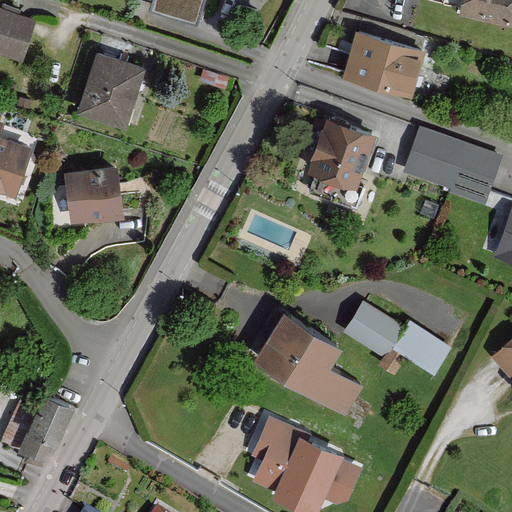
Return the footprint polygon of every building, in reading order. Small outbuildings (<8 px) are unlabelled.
[(161,0),(200,12),(203,0),(161,0)] [(511,0),(464,0),(462,9),(510,20),(511,9),(511,0)] [(0,6),(0,44),(21,51),(32,17),(0,6)] [(349,60),(345,73),(410,92),(422,51),(357,32),(349,60)] [(141,66),(101,53),(84,106),(125,119),(141,66)] [(330,116),(312,165),(356,181),(374,132),(330,116)] [(0,123),(1,120),(0,119),(0,182),(15,187),(29,145),(0,135),(0,123)] [(511,157),(420,125),(404,168),(511,206),(511,157)] [(70,171),(76,212),(120,206),(115,165),(70,171)] [(363,210),(356,226),(370,233),(377,217),(363,210)] [(406,325),(365,299),(347,329),(388,354),(395,343),(406,325)] [(288,311),(261,354),(346,407),(362,382),(330,362),(341,344),(288,311)] [(406,325),(395,343),(406,351),(436,370),(452,344),(411,318),(406,325)] [(511,338),(497,352),(509,365),(511,368),(511,338)] [(395,368),(406,351),(395,343),(388,354),(383,360),(395,368)] [(50,454),(71,404),(46,393),(22,445),(50,454)] [(296,434),(261,419),(246,453),(258,458),(250,476),(273,486),(271,492),(303,506),(311,488),(329,495),(336,493),(347,467),(325,458),(328,452),(295,438),(296,434)] [(174,511),(160,503),(153,511),(174,511)]
